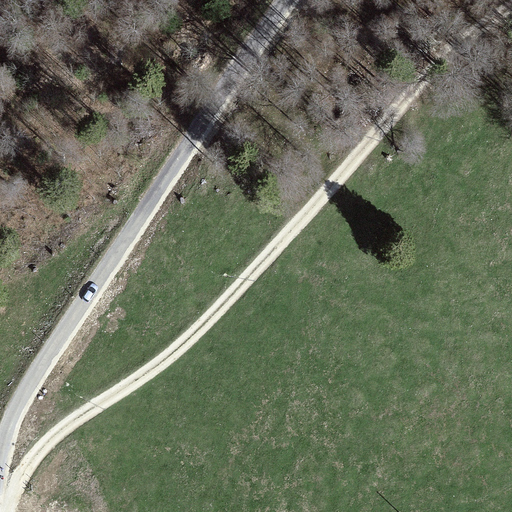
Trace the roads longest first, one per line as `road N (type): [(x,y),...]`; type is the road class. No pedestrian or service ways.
road 1 (track): [(5,511),(32,459),(59,430),(198,328),(389,117),(511,7)]
road 2 (tertiary): [(0,455),(36,372),(284,0)]
